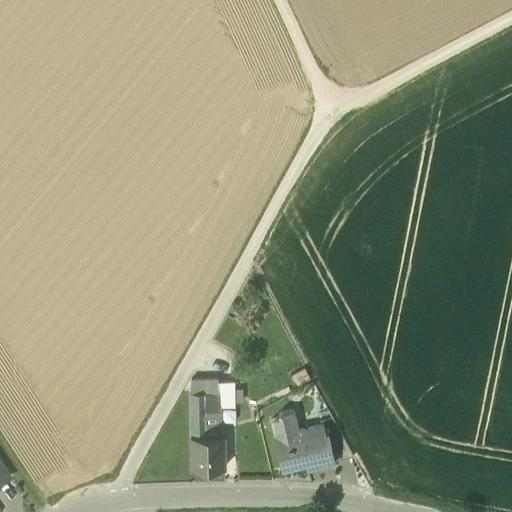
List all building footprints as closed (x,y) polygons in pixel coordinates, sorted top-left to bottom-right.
[(323,369),(313,350),(302,356),(312,376),(323,369)] [(234,381),(218,382),(218,407),(234,407),(234,381)] [(204,384),(190,382),(189,389),(190,393),(204,393),(204,384)] [(205,437),(204,393),(190,393),(190,437),(190,469),(224,468),(224,436),(205,437)] [(294,409),(278,412),(279,416),(270,418),(274,435),(299,429),(294,409)] [(353,457),(328,410),(319,412),(321,424),(322,424),(324,433),(327,433),(334,461),(353,457)] [(299,429),(274,435),(282,468),(305,462),(307,468),(334,461),(327,433),(324,433),(322,424),(321,424),(299,429)]
